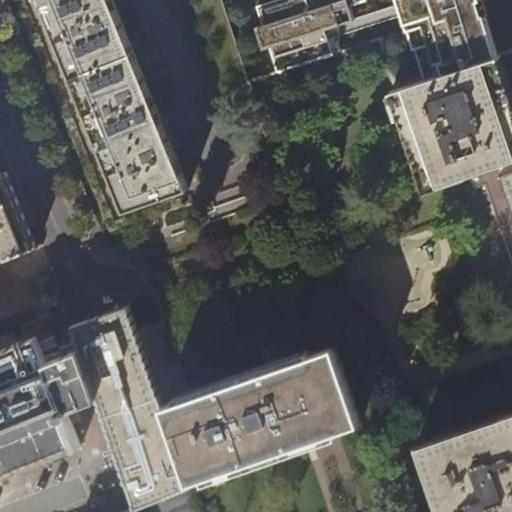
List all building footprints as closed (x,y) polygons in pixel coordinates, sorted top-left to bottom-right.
[(40,0),(74,84),(113,179),(125,210),(189,188),(111,0),(40,0)] [(274,46),(282,71),(341,51),(336,36),(333,26),(355,19),(355,18),(350,5),(365,0),(275,0),(258,6),(264,24),(257,26),(265,49),(274,46)] [(403,16),(422,79),(498,54),(486,14),(487,14),(482,0),(398,0),(400,5),(403,16)] [(336,36),(403,16),(400,5),(355,18),(355,19),(333,26),(336,36)] [(511,48),(498,54),(422,79),(397,88),(431,185),(491,165),(511,157),(511,167),(509,168),(511,176),(511,48)] [(0,260),(37,246),(30,228),(36,226),(29,209),(0,137),(0,260)] [(0,472),(72,444),(74,450),(80,447),(66,411),(99,398),(137,508),(165,497),(193,486),(191,481),(165,406),(130,305),(100,315),(76,324),(72,314),(65,317),(62,309),(21,326),(24,336),(29,338),(16,343),(11,331),(0,335),(0,472)] [(336,345),(165,406),(191,481),(362,421),(336,345)] [(511,511),(511,411),(420,444),(443,511),(511,511)] [(201,511),(193,486),(165,497),(170,511),(201,511)]
